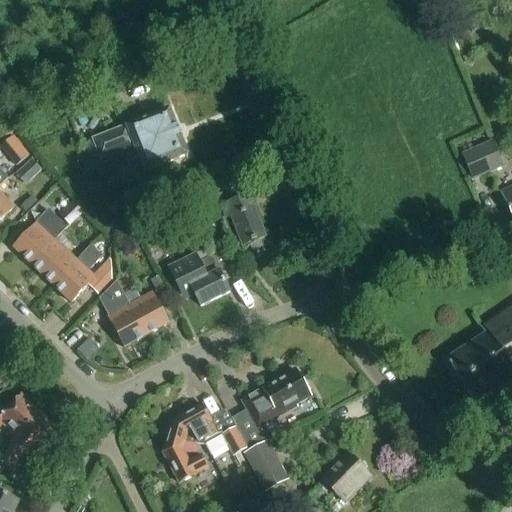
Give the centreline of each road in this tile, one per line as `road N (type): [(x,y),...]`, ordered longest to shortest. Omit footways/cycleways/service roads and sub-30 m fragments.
road 1 (tertiary): [(335,294),(221,0)]
road 2 (tertiary): [(511,489),(431,430),(350,331),(335,294)]
road 3 (residential): [(114,409),(139,384),(335,294)]
road 4 (unclassified): [(335,294),(511,241)]
road 5 (residential): [(114,409),(0,298)]
